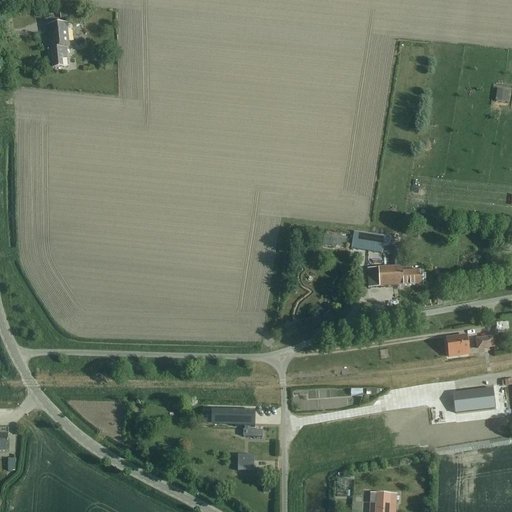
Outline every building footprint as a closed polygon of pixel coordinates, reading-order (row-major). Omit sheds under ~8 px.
[(67,25),(48,27),(48,34),(52,69),(63,68),(68,67),(67,60),(66,48),(69,48),(67,25)] [(494,84),(493,96),(506,98),(508,86),(494,84)] [(351,249),(381,254),(382,246),(390,247),(390,239),(354,233),(351,249)] [(347,248),(348,239),(325,236),(323,248),(332,249),(336,249),(336,247),(347,248)] [(422,272),(412,273),(412,267),(405,268),(403,247),(394,247),(395,268),(367,269),(368,289),(376,288),(423,286),(422,272)] [(508,321),(496,323),(498,333),(510,331),(508,321)] [(468,354),(466,337),(446,340),(448,357),(468,354)] [(495,346),(494,338),(476,340),(477,348),(495,346)] [(455,414),(495,409),(492,389),(453,394),(455,414)] [(254,412),(211,412),(211,413),(217,413),(217,425),(236,425),(236,428),(244,428),(244,431),(243,431),(243,438),(262,438),(262,431),(249,431),(249,428),(254,428),(254,420),(254,412)] [(238,473),(254,473),(254,457),(244,457),(244,464),(238,464),(238,473)]
